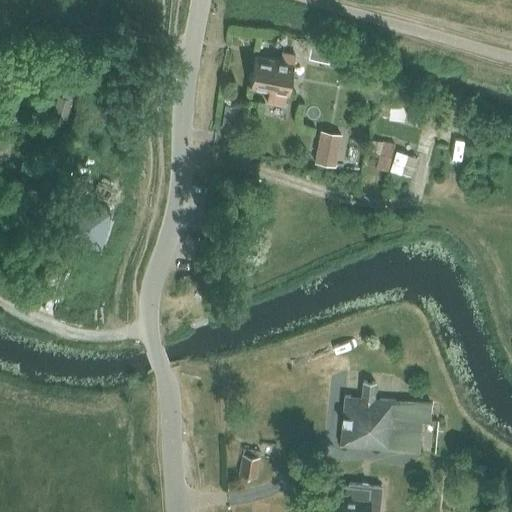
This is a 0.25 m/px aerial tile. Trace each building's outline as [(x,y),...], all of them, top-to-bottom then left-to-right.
[(307,57),(327,62),(330,49),(310,44),(307,57)] [(250,87),(267,90),(265,102),(284,105),(286,93),(288,93),(294,54),(282,52),(280,60),(255,56),(250,87)] [(49,58),(0,57),(0,79),(46,80),(47,82),(48,84),(56,86),(64,88),(66,81),(80,85),(81,86),(84,71),(69,65),(52,58),(49,58)] [(376,114),(415,125),(422,100),(384,89),(383,89),(376,114)] [(65,120),(71,102),(56,97),(51,116),(65,120)] [(315,163),(333,167),(340,134),(320,130),(315,163)] [(61,136),(51,134),(48,151),(58,153),(61,136)] [(375,166),(387,169),(393,142),(381,140),(380,142),(371,141),(369,153),(378,155),(375,166)] [(417,157),(395,151),(389,170),(411,177),(417,157)] [(340,445),(387,449),(419,452),(421,420),(429,420),(430,403),(391,399),(375,397),(375,382),(363,381),(361,397),(344,396),(340,445)] [(239,475),(256,477),(260,450),(243,448),(239,475)] [(330,511),(366,511),(367,511),(376,511),(378,511),(381,485),(347,482),(347,484),(337,483),(336,495),(332,494),(330,511)]
